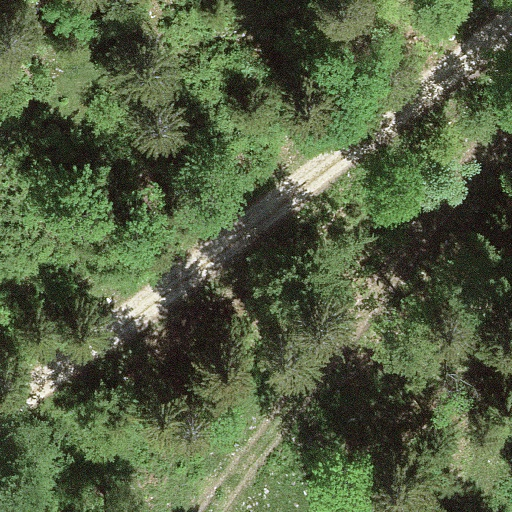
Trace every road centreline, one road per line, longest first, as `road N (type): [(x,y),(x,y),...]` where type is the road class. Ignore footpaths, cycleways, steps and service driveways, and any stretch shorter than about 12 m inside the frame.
road 1 (track): [(511,30),(309,178),(0,431)]
road 2 (track): [(511,123),(213,511)]
